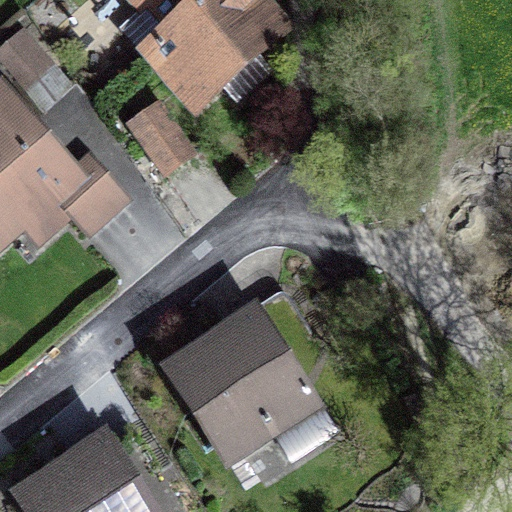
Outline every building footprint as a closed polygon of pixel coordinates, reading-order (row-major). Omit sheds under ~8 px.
[(113,0),(155,48),(210,0),(113,0)] [(258,0),(210,0),(155,48),(136,64),(192,128),(294,41),(258,0)] [(24,33),(0,53),(0,64),(40,111),(69,86),(24,33)] [(0,79),(0,250),(15,237),(34,257),(69,223),(88,243),(124,208),(0,79)] [(160,106),(123,129),(158,187),(196,165),(160,106)] [(254,305),(157,368),(224,471),(321,408),(254,305)] [(158,511),(105,432),(10,494),(21,511),(158,511)]
